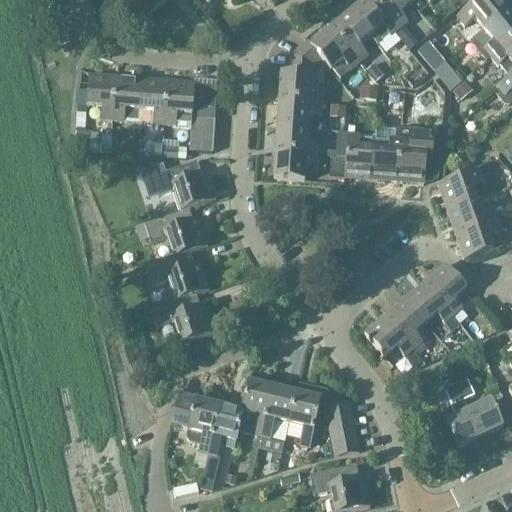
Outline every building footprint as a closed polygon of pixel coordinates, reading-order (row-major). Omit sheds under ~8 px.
[(119,0),(139,24),(166,1),(164,0),(119,0)] [(398,32),(370,0),(368,0),(350,15),(370,39),(381,30),(389,39),(398,32)] [(405,0),(370,0),(398,32),(407,24),(399,15),(410,6),(405,0)] [(469,0),(452,0),(450,2),(457,11),(469,0)] [(483,33),(507,13),(510,10),(502,0),(497,0),(496,0),(480,0),(456,20),(464,30),(474,22),(483,33)] [(490,61),(511,42),(511,18),(507,13),(483,33),(492,44),(483,52),(490,61)] [(370,39),(350,15),(330,32),(359,66),(367,58),(359,49),(370,39)] [(359,66),(330,32),(310,49),(306,44),(290,58),(312,69),(320,62),(330,73),(342,64),(350,73),(359,66)] [(511,42),(490,61),(498,70),(507,81),(511,77),(511,42)] [(312,69),(290,58),(289,78),(269,77),(267,103),(278,104),(322,107),(323,95),(310,95),(312,69)] [(363,63),(352,72),(361,84),(372,76),(363,63)] [(450,94),(458,87),(442,67),(434,74),(450,94)] [(511,77),(507,81),(497,90),(498,92),(496,94),(495,98),(504,108),(509,109),(511,105),(511,77)] [(101,111),(100,123),(112,124),(115,80),(89,78),(86,109),(101,111)] [(141,82),(115,80),(112,124),(123,125),(124,112),(137,113),(139,114),(141,82)] [(167,84),(141,82),(139,114),(137,113),(136,128),(152,129),(152,127),(163,128),(167,84)] [(216,89),(167,84),(163,128),(190,130),(191,121),(191,118),(192,110),(215,112),(216,91),(216,89)] [(370,87),(349,88),(350,102),(370,101),(370,87)] [(322,107),(278,104),(276,130),(308,132),(309,117),(321,118),(322,107)] [(192,110),(191,118),(191,121),(214,123),(215,112),(192,110)] [(214,123),(191,121),(190,130),(190,132),(214,134),(214,123)] [(308,132),(276,130),(274,156),(318,159),(319,147),(307,146),(308,132)] [(400,132),(376,130),(375,139),(374,139),(370,183),(396,185),(400,142),(400,132)] [(190,132),(189,143),(213,145),(214,134),(190,132)] [(410,142),(400,142),(396,185),(423,187),(425,157),(431,158),(433,135),(410,133),(410,142)] [(344,181),(370,183),(374,139),(347,137),(345,161),(344,178),(344,181)] [(213,145),(189,143),(189,154),(212,156),(213,145)] [(135,159),(161,160),(161,149),(136,148),(135,159)] [(176,161),(177,150),(161,149),(161,160),(176,161)] [(318,159),(274,156),(273,182),(304,184),(305,169),(317,170),(318,159)] [(329,177),(344,178),(345,161),(330,160),(329,177)] [(196,164),(165,175),(163,167),(150,171),(152,179),(151,179),(158,199),(174,194),(179,214),(189,211),(189,213),(215,204),(206,175),(200,177),(196,164)] [(437,188),(446,213),(476,202),(471,189),(483,185),(479,173),(437,188)] [(480,216),(476,202),(446,213),(454,237),(496,223),(492,212),(480,216)] [(165,241),(172,261),(190,255),(191,256),(207,250),(198,222),(193,223),(189,213),(189,211),(179,214),(142,226),(149,246),(165,241)] [(507,231),(504,222),(496,224),(496,223),(454,237),(463,262),(493,252),(488,238),(507,231)] [(190,255),(172,261),(144,270),(150,290),(167,285),(173,304),(196,297),(196,298),(209,294),(199,265),(194,267),(191,256),(190,255)] [(445,268),(424,285),(453,319),(457,324),(466,317),(454,302),(465,292),(445,268)] [(453,319),(424,285),(404,302),(425,326),(436,317),(444,326),(451,335),(459,328),(451,320),(453,319)] [(196,297),(173,304),(149,313),(156,333),(171,328),(179,349),(214,337),(205,308),(200,309),(196,298),(196,297)] [(425,326),(404,302),(384,318),(413,352),(418,358),(427,350),(414,335),(425,326)] [(413,352),(384,318),(364,336),(384,360),(396,350),(413,371),(421,364),(411,353),(413,352)] [(457,451),(480,440),(468,414),(463,404),(455,389),(455,388),(449,377),(443,365),(422,376),(428,388),(439,382),(443,392),(436,395),(443,410),(450,407),(451,409),(455,420),(446,424),(443,417),(428,424),(440,450),(454,444),(457,451)] [(249,382),(242,411),(241,416),(242,416),(238,434),(261,439),(273,388),(249,382)] [(491,403),(478,409),(467,384),(455,389),(463,404),(468,414),(480,440),(502,429),(491,403)] [(284,445),(288,427),(296,394),(273,388),(261,439),(284,445)] [(304,396),(296,394),(288,427),(303,430),(299,448),(308,450),(317,414),(322,416),(326,394),(306,389),(304,396)] [(187,433),(187,434),(185,442),(188,446),(199,448),(198,455),(207,457),(219,406),(195,401),(193,408),(181,405),(175,430),(187,433)] [(242,411),(219,406),(207,457),(216,459),(218,450),(233,453),(238,434),(242,416),(241,416),(242,411)] [(324,410),(326,423),(351,418),(349,406),(324,410)] [(354,430),(351,418),(326,423),(329,435),(354,430)] [(356,443),(354,430),(329,435),(331,447),(356,443)] [(359,455),(356,443),(331,447),(333,459),(359,455)] [(330,496),(333,511),(362,511),(369,511),(364,481),(358,482),(356,469),(309,479),(313,499),(330,496)] [(280,490),(299,486),(297,475),(278,480),(280,490)] [(214,481),(203,479),(200,492),(211,495),(214,481)] [(163,487),(165,497),(187,491),(185,481),(163,487)]
